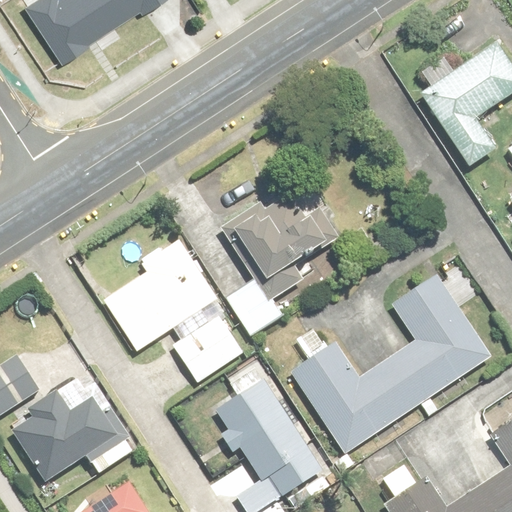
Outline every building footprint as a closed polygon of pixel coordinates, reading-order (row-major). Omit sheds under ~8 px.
[(511,98),(511,81),(492,52),(421,100),(469,172),(496,154),(475,124),(511,98)] [(221,236),(253,286),(226,303),(251,342),(282,322),(273,309),(309,285),(299,271),(331,250),(292,190),(221,236)] [(217,303),(179,245),(142,270),(148,278),(105,306),(137,356),(217,303)] [(491,362),(436,280),(392,310),(415,346),(359,383),(335,348),(291,377),(345,459),(491,362)] [(243,357),(219,321),(174,351),(197,387),(243,357)] [(0,421),(41,395),(17,359),(0,370),(0,421)] [(265,511),(323,474),(263,383),(215,415),(261,484),(236,501),(243,511),(265,511)] [(70,418),(62,406),(14,438),(46,487),(86,461),(98,479),(129,459),(93,404),(70,418)] [(381,484),(392,501),(381,507),(384,511),(511,511),(511,423),(488,439),(509,471),(446,511),(443,511),(424,480),(417,484),(406,467),(381,484)] [(142,511),(128,489),(90,511),(142,511)]
